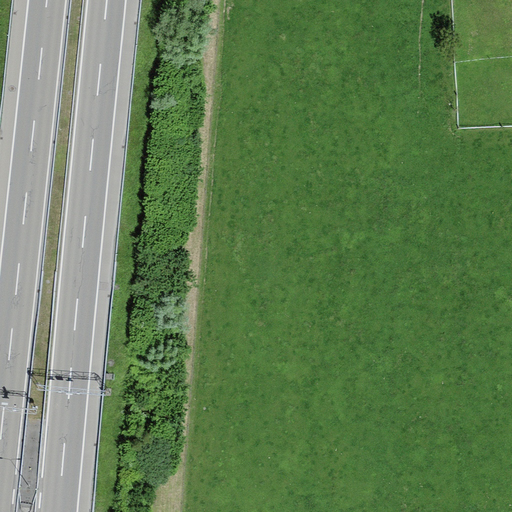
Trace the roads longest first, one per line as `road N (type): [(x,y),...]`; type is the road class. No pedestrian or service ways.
road 1 (motorway): [(58,511),(107,0)]
road 2 (motorway): [(48,0),(0,457)]
